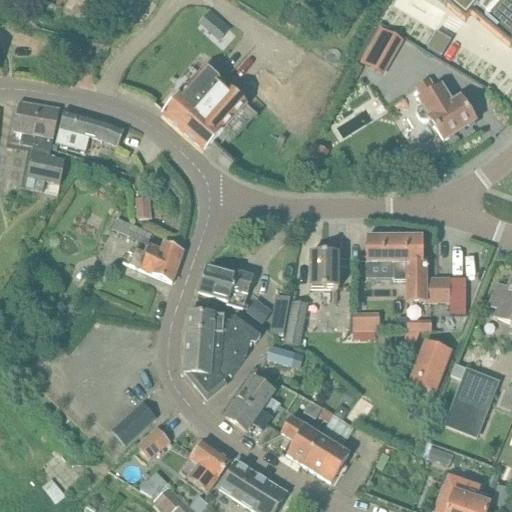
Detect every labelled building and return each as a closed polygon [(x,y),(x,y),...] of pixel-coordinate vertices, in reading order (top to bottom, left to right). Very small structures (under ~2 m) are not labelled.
[(511,0),(437,0),(464,23),(471,16),(509,48),(511,45),(511,0)] [(379,30),(359,65),(382,78),(403,43),(379,30)] [(294,91),(264,68),(262,71),(258,68),(244,85),(248,88),(247,90),(267,106),(269,104),(279,111),(294,91)] [(175,101),(162,116),(183,135),(203,153),(204,154),(210,147),(220,136),(220,135),(232,122),(243,110),(222,92),(224,90),(221,87),(204,71),(175,101)] [(349,90),(344,98),(350,102),(355,94),(359,87),(352,83),(347,90),(349,90)] [(417,91),(425,104),(416,109),(414,116),(418,123),(426,124),(429,122),(443,145),(474,125),(459,101),(452,106),(442,89),(435,94),(428,83),(417,91)] [(33,149),(27,180),(25,191),(42,195),(44,184),(59,187),(65,163),(49,160),(59,112),(19,104),(11,145),(33,149)] [(58,131),(99,142),(118,149),(124,131),(104,124),(64,112),(58,131)] [(74,141),(57,137),(54,151),(71,156),(74,141)] [(314,145),(305,162),(319,170),(329,154),(314,145)] [(151,220),(149,200),(134,201),(136,222),(151,220)] [(133,257),(128,255),(123,266),(171,287),(183,254),(164,246),(161,253),(146,246),(151,236),(144,233),(135,229),(117,222),(111,233),(133,242),(146,247),(143,254),(136,251),(133,257)] [(392,284),(406,283),(406,240),(366,240),(366,266),(392,266),(392,284)] [(406,240),(406,283),(406,306),(449,306),(449,282),(426,282),(426,264),(422,265),(422,240),(406,240)] [(337,256),(309,256),(309,293),(337,293),(337,256)] [(234,280),(205,271),(198,295),(217,301),(229,304),(228,307),(242,312),(252,280),(236,275),(234,280)] [(511,329),(511,280),(511,281),(507,292),(497,288),(488,309),(495,312),(492,321),(511,329)] [(34,291),(24,285),(19,292),(29,299),(34,291)] [(275,298),(269,334),(285,337),(290,300),(275,298)] [(255,304),(247,315),(262,326),(270,315),(255,304)] [(307,308),(293,305),(285,347),(299,349),(307,308)] [(378,315),(352,315),(352,334),(379,334),(378,315)] [(184,375),(207,403),(227,387),(224,384),(228,379),(230,381),(244,361),(249,345),(255,346),(260,339),(233,320),(222,334),(224,319),(188,316),(183,375),(184,375)] [(431,323),(407,323),(407,335),(431,335),(431,323)] [(409,386),(434,395),(450,354),(425,345),(409,386)] [(295,358),(272,350),(268,362),(291,370),(295,358)] [(469,372),(468,373),(455,368),(450,379),(462,384),(445,429),(476,440),(497,384),(469,372)] [(254,381),(237,403),(225,419),(246,434),(257,418),(274,396),(254,381)] [(347,392),(340,401),(350,408),(356,398),(347,392)] [(141,406),(127,420),(112,433),(125,448),(155,421),(141,406)] [(339,407),(333,416),(343,422),(349,413),(339,407)] [(334,419),(322,412),(318,419),(327,425),(329,427),(334,419)] [(327,425),(319,438),(321,439),(302,469),(330,486),(348,457),(340,451),(353,431),(334,419),(329,427),(327,425)] [(286,458),(302,469),(321,439),(319,438),(290,420),(280,436),(294,445),(286,458)] [(149,463),(169,445),(157,432),(137,450),(149,463)] [(204,443),(192,459),(190,462),(198,468),(188,481),(207,496),(231,463),(204,443)] [(235,465),(224,482),(218,492),(249,511),(275,511),(285,497),(235,465)] [(139,492),(153,500),(167,486),(156,475),(139,492)] [(487,511),(489,508),(475,503),(479,490),(446,478),(442,491),(440,491),(432,511),(487,511)] [(496,488),(491,507),(505,510),(510,492),(496,488)] [(190,511),(168,490),(153,505),(159,511),(190,511)]
